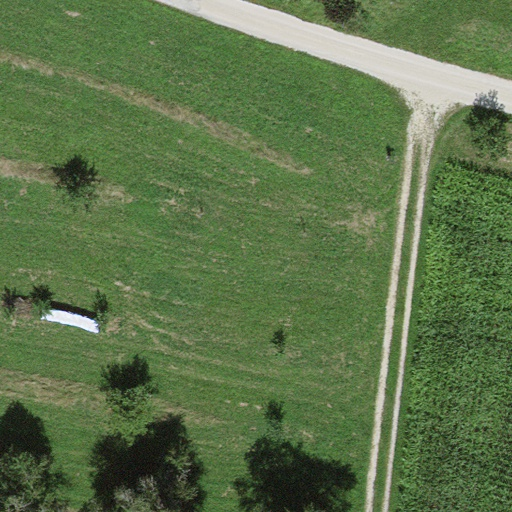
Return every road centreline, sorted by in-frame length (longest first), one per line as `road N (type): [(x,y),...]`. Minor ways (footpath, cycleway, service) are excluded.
road 1 (track): [(422,72),(372,511)]
road 2 (track): [(220,0),(511,96)]
